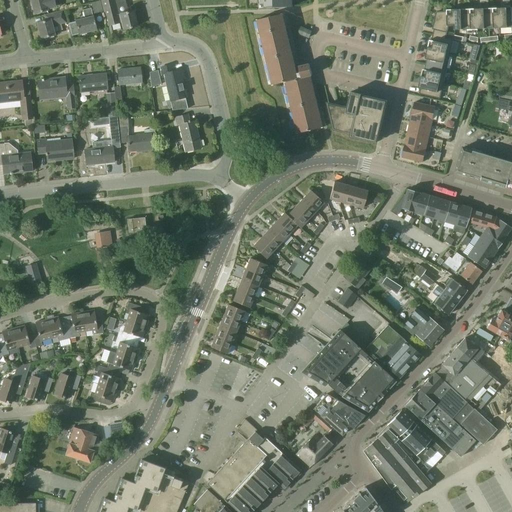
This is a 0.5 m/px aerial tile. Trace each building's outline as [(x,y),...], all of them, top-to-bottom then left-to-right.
[(31,0),(35,14),(47,11),(56,8),(54,1),(57,0),(31,0)] [(119,24),(120,31),(137,27),(133,12),(119,15),(115,0),(104,0),(100,1),(107,27),(119,24)] [(275,6),(276,7),(293,7),(292,0),(259,0),(261,9),(275,6)] [(91,3),(93,14),(103,12),(100,1),(91,3)] [(91,8),(82,10),(84,19),(76,21),(76,22),(69,24),(72,36),(79,34),(79,35),(97,30),(91,8)] [(500,8),(489,9),(489,28),(501,28),(500,8)] [(511,16),(511,8),(500,8),(501,28),(511,27),(511,16)] [(433,35),(454,40),(454,39),(446,38),(449,26),(455,26),(455,9),(447,10),(447,12),(437,12),(433,29),(434,30),(433,35)] [(455,26),(455,30),(467,29),(466,9),(455,9),(455,26)] [(466,9),(467,29),(478,29),(477,9),(466,9)] [(489,9),(477,9),(478,29),(489,28),(489,9)] [(46,22),(38,24),(42,39),(55,35),(60,34),(58,25),(66,23),(63,11),(45,15),(46,22)] [(285,82),(297,134),(324,127),(309,64),(299,67),(302,78),(295,79),(280,15),(257,20),(272,85),(280,84),(285,82)] [(298,34),(309,38),(311,32),(309,31),(301,27),(298,34)] [(428,49),(450,54),(454,40),(433,35),(432,40),(430,40),(428,49)] [(469,58),(476,61),(480,46),(473,44),(469,58)] [(426,64),(447,69),(450,54),(428,49),(426,58),(427,59),(426,64)] [(421,78),(444,83),(447,69),(426,64),(425,69),(423,69),(421,78)] [(165,74),(171,101),(186,98),(182,80),(185,79),(182,70),(173,72),(171,66),(161,68),(163,75),(165,74)] [(118,71),(119,85),(142,83),(140,69),(118,71)] [(158,69),(149,71),(150,85),(161,82),(158,69)] [(79,78),(81,93),(108,90),(106,75),(79,78)] [(419,94),(440,98),(444,83),(421,78),(419,87),(421,88),(419,94)] [(66,96),(68,109),(75,108),(74,100),(73,86),(66,86),(65,80),(39,82),(40,99),(66,96)] [(463,89),(470,90),(471,82),(465,80),(463,89)] [(0,102),(21,101),(23,121),(33,120),(31,98),(24,98),(22,82),(0,84),(0,102)] [(455,104),(461,106),(466,90),(460,88),(455,104)] [(499,98),(511,101),(511,98),(511,92),(501,90),(499,98)] [(351,137),(377,143),(386,102),(361,96),(362,95),(351,92),(347,108),(333,105),(328,104),(334,130),(352,134),(351,137)] [(115,100),(114,93),(106,94),(108,117),(117,116),(115,100)] [(509,126),(511,126),(511,100),(511,101),(499,98),(496,108),(508,111),(507,116),(511,116),(509,126)] [(411,116),(432,121),(436,107),(414,102),(411,116)] [(452,116),(458,118),(461,107),(455,105),(452,116)] [(180,125),(186,152),(201,149),(195,121),(190,122),(188,115),(176,118),(177,126),(180,125)] [(451,128),(456,120),(446,115),(442,123),(451,128)] [(128,143),(128,152),(142,151),(143,152),(153,151),(151,135),(128,137),(126,116),(117,117),(120,144),(128,143)] [(408,130),(429,135),(432,121),(411,116),(408,130)] [(109,124),(112,145),(120,144),(117,117),(102,119),(102,125),(109,124)] [(0,165),(2,166),(3,175),(32,172),(30,154),(17,155),(17,151),(8,144),(4,145),(2,129),(0,129),(0,165)] [(405,143),(426,148),(429,135),(408,130),(405,143)] [(433,157),(438,158),(443,142),(437,140),(433,157)] [(47,154),(47,161),(62,160),(62,161),(73,160),(71,141),(60,142),(60,144),(46,145),(46,141),(37,142),(38,155),(47,154)] [(84,151),(86,166),(114,163),(112,148),(109,148),(108,143),(98,144),(99,149),(84,151)] [(401,157),(423,162),(426,148),(405,143),(401,157)] [(511,164),(473,153),(474,151),(463,148),(456,172),(507,187),(510,181),(511,182),(511,164)] [(329,199),(340,202),(345,186),(334,182),(329,199)] [(340,202),(351,206),(356,189),(345,186),(340,202)] [(351,206),(362,209),(367,192),(356,189),(351,206)] [(413,212),(418,193),(419,193),(407,189),(401,209),(413,213),(413,212)] [(310,191),(302,199),(315,211),(323,203),(310,191)] [(423,215),(429,196),(425,195),(419,193),(418,193),(413,212),(423,215)] [(433,218),(439,199),(429,196),(423,215),(424,215),(433,218)] [(295,208),(308,220),(315,211),(302,199),(295,208)] [(444,222),(450,203),(439,199),(433,218),(435,219),(444,222)] [(454,225),(460,206),(450,203),(444,222),(454,225)] [(465,228),(471,209),(460,206),(454,225),(465,228)] [(308,220),(295,208),(287,216),(297,225),(300,228),(308,220)] [(504,238),(510,228),(500,220),(499,221),(495,218),(473,211),(470,222),(476,224),(487,227),(503,238),(504,238)] [(276,222),(289,234),(297,225),(287,216),(284,213),(276,222)] [(127,220),(128,233),(146,231),(144,218),(127,220)] [(269,230),(282,242),(289,234),(276,222),(269,230)] [(503,238),(487,227),(480,237),(497,248),(497,249),(504,238),(503,238)] [(261,239),(274,250),(282,242),(269,230),(261,239)] [(110,234),(98,236),(98,237),(97,238),(98,248),(112,246),(110,234)] [(497,248),(480,237),(474,247),(490,258),(492,256),(497,249),(497,248)] [(253,247),(266,259),(274,250),(261,239),(253,247)] [(462,257),(465,252),(458,247),(455,252),(456,253),(462,257)] [(490,258),(474,247),(467,257),(483,269),(486,265),(490,258)] [(470,263),(456,253),(452,259),(449,257),(444,264),(460,276),(470,263)] [(246,269),(262,276),(266,265),(250,258),(246,269)] [(363,278),(366,274),(370,269),(366,265),(361,261),(357,265),(353,270),(352,272),(350,270),(348,269),(343,277),(350,284),(357,290),(358,289),(357,288),(361,285),(364,281),(365,281),(365,280),(364,279),(363,278)] [(465,270),(460,276),(471,285),(481,272),(470,263),(465,270)] [(414,274),(430,286),(436,278),(421,265),(414,274)] [(41,283),(36,267),(27,269),(32,286),(41,283)] [(246,269),(242,280),(258,286),(262,276),(246,269)] [(386,287),(397,295),(401,287),(393,282),(385,277),(381,284),(386,287)] [(448,300),(455,305),(466,291),(450,278),(445,286),(447,287),(444,290),(451,296),(449,297),(450,298),(448,300)] [(237,290),(254,297),(258,286),(242,280),(237,290)] [(433,305),(447,316),(455,305),(448,300),(450,298),(449,297),(451,296),(444,290),(443,292),(437,287),(432,293),(438,298),(433,305)] [(337,302),(347,309),(356,296),(347,289),(337,302)] [(233,301),(249,307),(254,297),(237,290),(233,301)] [(508,340),(511,341),(511,299),(510,298),(503,311),(500,310),(495,321),(491,319),(486,328),(490,330),(508,340)] [(127,321),(145,327),(149,316),(137,312),(139,307),(128,303),(126,309),(127,309),(125,313),(129,314),(127,321)] [(228,304),(224,315),(240,322),(244,311),(228,304)] [(443,329),(428,316),(430,313),(422,306),(403,327),(415,338),(415,337),(414,336),(415,335),(428,346),(443,329)] [(94,311),(83,312),(85,332),(92,331),(92,334),(94,335),(97,334),(103,333),(101,321),(95,322),(94,311)] [(73,326),(67,327),(69,339),(75,338),(75,334),(85,332),(83,312),(71,314),(73,326)] [(224,315),(219,326),(236,332),(240,322),(224,315)] [(58,317),(46,320),(51,339),(57,337),(58,341),(63,340),(69,339),(67,327),(61,328),(58,317)] [(38,334),(33,336),(36,347),(42,346),(41,342),(51,339),(46,320),(35,323),(38,334)] [(117,336),(129,340),(131,334),(142,338),(145,327),(127,321),(125,327),(123,326),(120,328),(117,336)] [(366,349),(398,379),(420,355),(404,341),(405,340),(396,332),(395,333),(387,325),(366,349)] [(24,326),(13,329),(18,348),(28,345),(30,349),(36,347),(33,336),(27,337),(24,326)] [(215,336),(231,343),(236,332),(219,326),(215,336)] [(0,334),(0,351),(2,356),(9,355),(7,351),(18,348),(13,329),(2,332),(2,334),(0,334)] [(324,347),(301,372),(325,386),(326,384),(329,386),(337,393),(341,396),(367,411),(374,404),(376,401),(377,402),(386,391),(391,386),(395,381),(340,330),(327,344),(324,347)] [(116,354),(135,360),(138,349),(127,345),(129,340),(117,336),(115,342),(115,344),(117,347),(118,348),(116,354)] [(211,347),(227,354),(231,343),(215,336),(211,347)] [(439,377),(464,400),(488,374),(500,385),(510,374),(478,347),(477,349),(464,339),(442,365),(446,369),(439,377)] [(39,354),(41,361),(54,358),(52,351),(39,354)] [(107,369),(110,370),(118,373),(120,367),(131,371),(135,360),(116,354),(110,352),(106,362),(109,363),(107,369)] [(0,392),(0,400),(11,404),(15,392),(21,393),(30,364),(23,366),(19,376),(14,375),(12,382),(4,379),(0,392)] [(101,374),(98,384),(116,390),(120,379),(109,376),(110,370),(107,369),(99,366),(97,373),(101,374)] [(54,394),(67,399),(71,387),(77,389),(80,377),(74,375),(75,372),(70,371),(68,377),(60,374),(54,394)] [(458,426),(460,424),(482,445),(496,430),(474,409),(467,403),(464,400),(439,377),(435,373),(420,389),(458,426)] [(26,397),(39,401),(43,389),(49,391),(52,380),(46,378),(45,381),(32,377),(26,397)] [(88,400),(100,403),(102,398),(113,401),(116,390),(98,384),(94,395),(90,393),(88,400)] [(404,406),(460,457),(475,441),(458,426),(420,389),(404,406)] [(322,400),(350,426),(353,429),(365,415),(327,394),(322,400)] [(350,426),(322,400),(313,410),(333,427),(342,435),(350,426)] [(333,427),(313,410),(301,423),(306,427),(313,419),(328,432),(330,430),(333,427)] [(394,418),(388,425),(393,430),(392,432),(407,447),(406,449),(426,472),(429,469),(424,464),(436,451),(441,456),(445,453),(401,411),(394,418)] [(207,484),(237,511),(251,511),(278,483),(284,488),(301,470),(245,419),(238,429),(248,439),(207,484)] [(122,421),(109,423),(111,433),(124,431),(122,421)] [(392,489),(403,501),(411,494),(414,497),(430,484),(422,475),(426,472),(406,449),(407,447),(392,432),(393,430),(388,425),(362,452),(390,490),(392,489)] [(78,459),(90,462),(98,436),(74,428),(65,455),(78,459)] [(4,464),(10,466),(16,447),(10,445),(14,433),(0,429),(0,430),(0,451),(2,452),(0,456),(0,458),(5,460),(4,464)] [(295,456),(309,468),(333,443),(324,437),(321,440),(314,434),(295,456)] [(176,511),(189,483),(147,454),(143,460),(141,459),(132,483),(121,479),(112,501),(104,498),(98,511),(176,511)] [(341,511),(340,511),(383,511),(365,487),(359,492),(340,510),(341,511)] [(232,511),(222,503),(221,504),(207,491),(194,505),(200,511),(232,511)]
